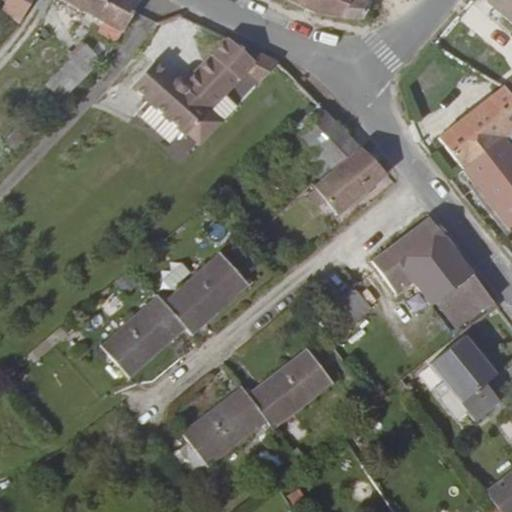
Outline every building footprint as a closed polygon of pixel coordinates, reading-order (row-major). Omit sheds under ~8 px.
[(8,0),(3,12),(25,24),(37,0),(8,0)] [(98,31),(114,41),(122,32),(140,2),(136,0),(63,0),(104,23),(98,31)] [(361,19),(370,3),(364,0),(288,0),(313,13),(361,19)] [(511,0),(486,0),(485,2),(511,24),(511,0)] [(244,70),(258,83),(277,63),(259,54),(253,61),(226,38),(185,81),(181,78),(177,78),(173,81),(153,63),(131,88),(186,137),(244,70)] [(44,85),(61,101),(100,60),(84,45),(82,47),(80,45),(71,54),(73,56),(44,85)] [(511,100),(511,79),(502,88),(511,100)] [(511,100),(502,88),(436,139),(461,170),(501,138),(511,152),(511,151),(511,100)] [(360,148),(317,105),(292,128),(330,173),(360,148)] [(473,194),(502,231),(511,223),(511,152),(501,138),(461,170),(474,187),(478,191),(473,194)] [(328,175),(309,191),(310,192),(304,198),(315,210),(321,204),(334,217),(385,174),(360,148),(330,173),(328,175)] [(370,261),(393,293),(395,295),(411,283),(430,308),(435,304),(442,299),(462,326),(493,301),(477,281),(428,218),(405,235),(370,261)] [(99,345),(129,379),(185,329),(192,336),(248,285),(218,252),(162,302),(155,295),(99,345)] [(334,304),(351,326),(372,310),(355,288),(334,304)] [(462,326),(442,299),(435,304),(456,331),(462,326)] [(463,336),(428,364),(441,382),(433,389),(457,419),(466,411),(474,422),(498,402),(484,384),(495,375),(463,336)] [(179,432),(207,468),(266,422),(272,430),(333,384),(305,348),(245,394),(239,387),(179,432)]
